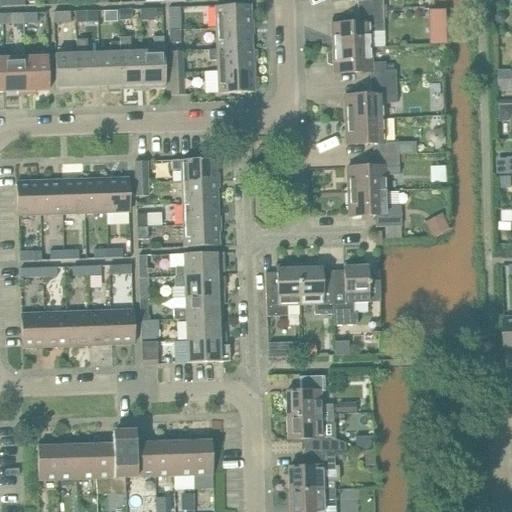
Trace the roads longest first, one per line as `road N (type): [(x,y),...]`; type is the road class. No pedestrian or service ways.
road 1 (residential): [(242,398),(223,390),(153,394),(116,383),(3,387)]
road 2 (residential): [(0,130),(237,119)]
road 3 (residential): [(242,398),(250,368),(244,238)]
road 4 (residential): [(302,237),(299,145),(280,112)]
